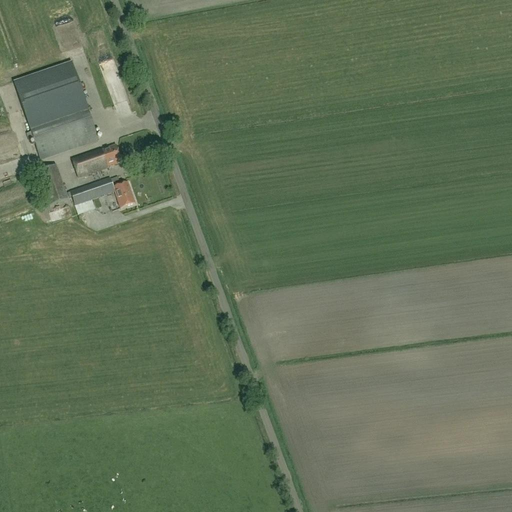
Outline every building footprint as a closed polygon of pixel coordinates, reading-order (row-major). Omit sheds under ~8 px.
[(28,123),(84,103),(71,65),(14,85),(28,123)] [(107,71),(119,106),(120,106),(122,113),(131,110),(117,68),(107,71)] [(84,103),(28,123),(31,133),(27,135),(29,142),(34,141),(41,161),(98,141),(84,103)] [(102,152),(101,151),(72,161),(78,179),(108,168),(107,168),(121,163),(115,147),(102,152)] [(67,201),(56,167),(35,174),(46,208),(67,201)] [(114,193),(113,189),(113,190),(110,180),(69,194),(74,207),(114,193)] [(127,185),(113,189),(114,193),(120,210),(135,205),(127,185)]
